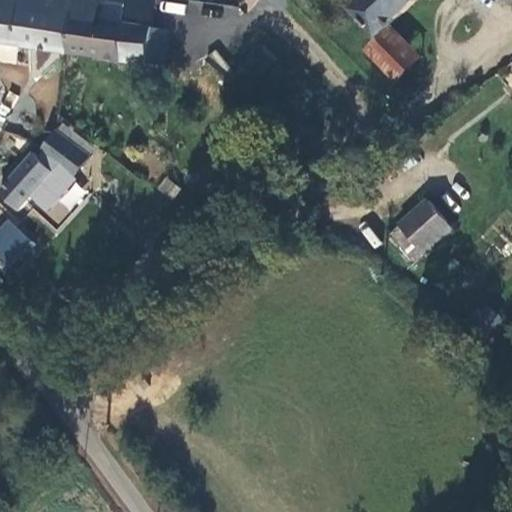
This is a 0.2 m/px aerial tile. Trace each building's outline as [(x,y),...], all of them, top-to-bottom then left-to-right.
[(0,43),(167,69),(173,28),(155,25),(102,18),(104,0),(5,0),(5,3),(0,2),(0,43)] [(104,0),(102,18),(155,25),(158,0),(104,0)] [(415,0),(356,0),(350,6),(378,34),(391,22),(415,0)] [(422,57),(391,22),(378,34),(365,45),(395,80),(422,57)] [(0,60),(17,62),(18,47),(0,46),(0,60)] [(240,75),(218,50),(205,61),(227,86),(240,75)] [(27,118),(21,120),(19,126),(22,132),(28,134),(34,132),(36,125),(33,120),(27,118)] [(33,156),(0,189),(0,196),(16,212),(29,198),(45,213),(74,183),(73,182),(90,161),(56,134),(40,155),(42,157),(38,161),(33,156)] [(173,199),(180,187),(165,177),(157,189),(173,199)] [(459,228),(430,195),(400,224),(428,256),(459,228)] [(0,268),(7,276),(37,248),(9,218),(0,226),(0,268)]
